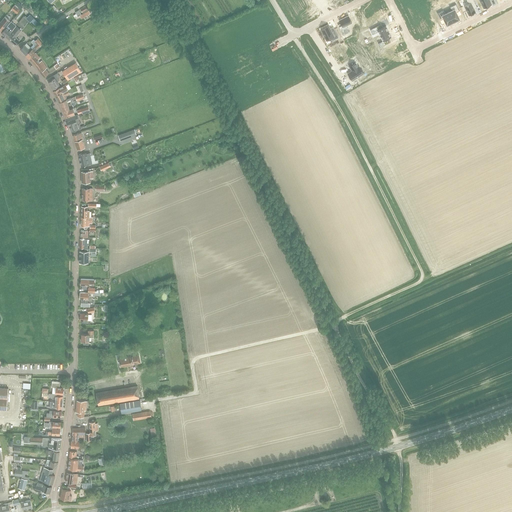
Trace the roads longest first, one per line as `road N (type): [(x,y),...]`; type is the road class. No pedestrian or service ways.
road 1 (track): [(72,388),(333,324),(420,281),(421,268),(336,102),(293,35)]
road 2 (track): [(170,0),(395,439)]
road 3 (tertiary): [(56,511),(72,388),(74,156),(54,98),(13,47)]
road 4 (secondary): [(99,511),(397,446)]
road 5 (secondary): [(397,446),(511,407)]
